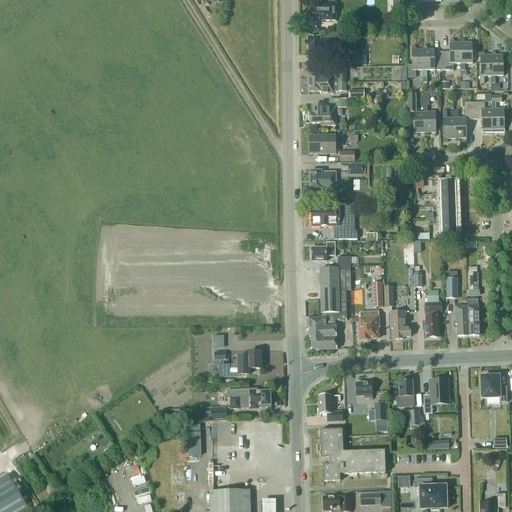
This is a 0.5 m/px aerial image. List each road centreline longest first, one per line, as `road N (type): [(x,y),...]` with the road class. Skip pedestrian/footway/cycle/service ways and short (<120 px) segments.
road 1 (tertiary): [(294,374),(285,0)]
road 2 (residential): [(502,356),(495,168)]
road 3 (tertiary): [(294,374),(460,358)]
road 4 (residential): [(460,358),(466,511)]
road 5 (tertiary): [(299,511),(294,374)]
